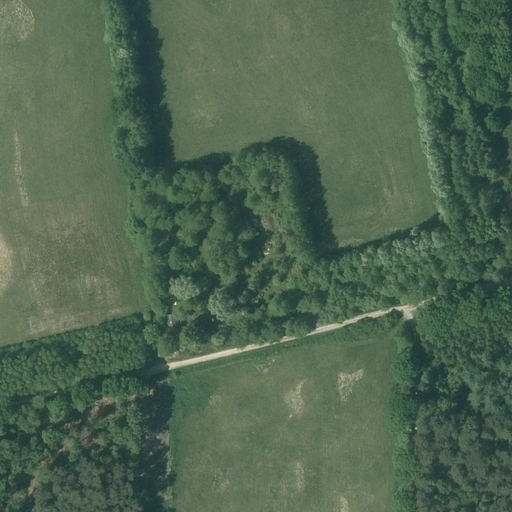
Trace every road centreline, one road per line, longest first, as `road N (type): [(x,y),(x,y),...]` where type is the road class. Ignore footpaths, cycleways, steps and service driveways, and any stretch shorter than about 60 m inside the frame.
road 1 (track): [(409,307),(0,408)]
road 2 (track): [(415,511),(417,354),(409,307)]
